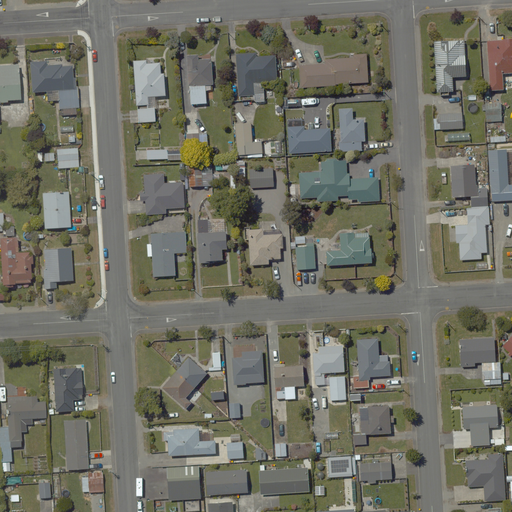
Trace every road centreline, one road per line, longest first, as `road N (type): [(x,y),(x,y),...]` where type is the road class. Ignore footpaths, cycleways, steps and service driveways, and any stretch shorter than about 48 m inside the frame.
road 1 (residential): [(100,17),(119,318)]
road 2 (residential): [(119,318),(419,300)]
road 3 (residential): [(402,0),(419,300)]
road 4 (residential): [(100,17),(376,0)]
road 5 (residential): [(419,300),(432,511)]
road 6 (residential): [(119,318),(131,511)]
